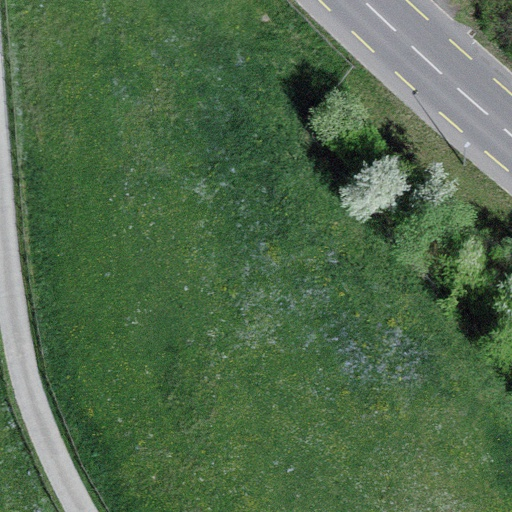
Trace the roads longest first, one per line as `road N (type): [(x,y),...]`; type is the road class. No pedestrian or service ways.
road 1 (unclassified): [(0,102),(22,339),(35,399),(85,511)]
road 2 (secondary): [(363,0),(511,135)]
